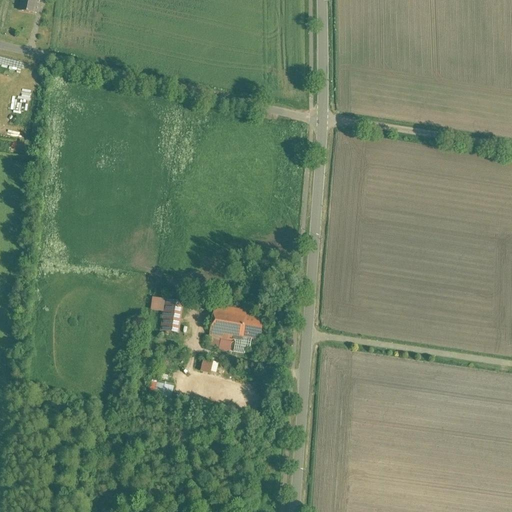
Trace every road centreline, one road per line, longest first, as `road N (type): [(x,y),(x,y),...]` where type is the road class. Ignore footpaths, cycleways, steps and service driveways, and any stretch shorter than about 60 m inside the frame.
road 1 (tertiary): [(321,118),(293,511)]
road 2 (unclassified): [(321,118),(0,45)]
